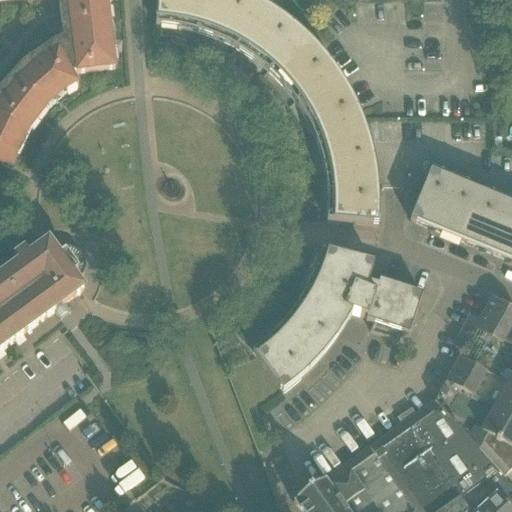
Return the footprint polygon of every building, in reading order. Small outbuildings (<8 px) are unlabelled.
[(0,3),(24,0),(57,0),(63,40),(52,46),(22,66),(0,90),(0,167),(12,171),(17,156),(13,155),(24,133),(27,135),(46,111),(43,108),(61,93),(63,96),(77,87),(71,77),(115,71),(112,52),(109,52),(106,30),(109,29),(105,0),(0,0),(0,353),(3,351),(2,349),(11,342),(13,344),(34,329),(33,327),(42,320),(44,322),(53,314),(58,320),(68,313),(64,307),(83,292),(77,284),(80,281),(82,278),(84,275),(85,271),(85,267),(85,264),(83,260),(81,257),(79,254),(76,252),(73,250),(69,249),(65,249),(61,249),(58,251),(56,252),(54,253),(48,244),(38,252),(28,259),(24,253),(14,260),(18,266),(8,273),(10,275),(0,282),(0,281),(0,3)] [(156,0),(155,37),(185,41),(214,50),(242,66),(267,86),(288,110),(303,136),(313,165),(318,194),(318,224),(377,229),(378,206),(373,161),(367,139),(361,121),(351,100),(341,83),(329,66),(307,42),(284,23),(251,2),(251,0),(156,0)] [(409,224),(511,265),(511,207),(430,174),(409,224)] [(369,335),(399,344),(401,336),(408,338),(422,298),(378,284),(377,289),(367,286),(373,267),(321,253),(321,254),(318,264),(315,272),(311,282),(307,292),(302,300),(297,309),(290,317),(284,326),(276,334),(267,342),(260,349),(252,355),(282,396),(287,392),(293,388),(298,384),(300,382),(314,369),(326,355),(330,350),(333,346),(337,341),(340,336),(346,326),(351,317),(366,321),(365,324),(372,326),(369,335)] [(471,320),(454,351),(461,355),(458,361),(511,391),(511,349),(503,345),(511,327),(511,313),(491,301),(478,324),(471,320)] [(511,391),(458,361),(445,384),(511,422),(511,391)] [(434,406),(433,406),(504,481),(511,473),(511,422),(445,384),(434,406)] [(511,511),(511,490),(504,481),(433,406),(400,429),(401,430),(406,438),(397,443),(391,435),(373,449),(362,456),(366,462),(350,473),(346,468),(344,469),(326,482),(346,511),(511,511)] [(345,511),(324,483),(293,505),(297,511),(345,511)]
